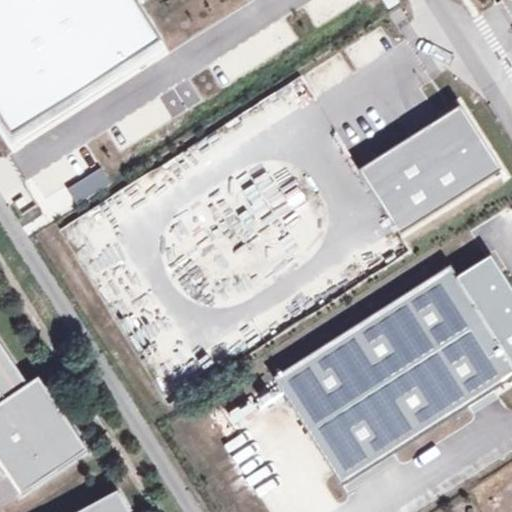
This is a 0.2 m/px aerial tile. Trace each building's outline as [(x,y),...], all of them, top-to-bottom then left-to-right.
[(0,0),(0,111),(19,141),(244,0),(0,0)] [(463,110),(365,172),(404,235),(503,173),(463,110)] [(448,269),(274,378),(342,486),(511,378),(511,285),(493,255),(454,279),(448,269)] [(0,462),(22,496),(89,451),(41,378),(30,386),(0,341),(0,462)] [(84,511),(131,511),(120,492),(84,511)]
